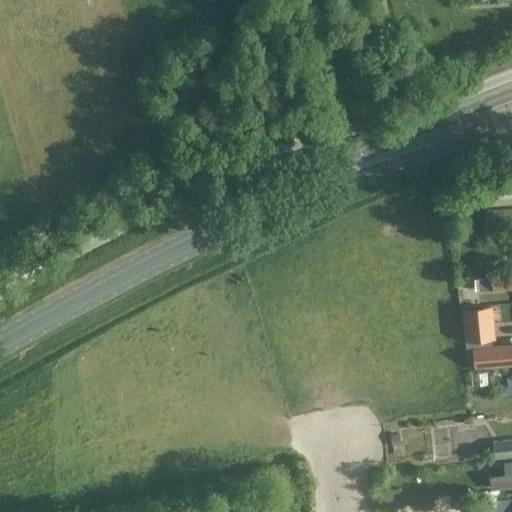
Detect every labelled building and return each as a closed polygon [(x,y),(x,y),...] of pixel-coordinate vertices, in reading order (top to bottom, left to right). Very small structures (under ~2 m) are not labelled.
[(511,229),(511,207),(486,209),(487,230),(511,229)] [(511,275),(490,277),(491,291),(511,289),(511,275)] [(493,339),(490,306),(461,309),(464,341),(493,339)] [(511,365),(511,343),(471,347),(473,369),(511,365)] [(511,438),(491,441),(493,459),(511,456),(511,438)] [(488,475),(489,488),(511,485),(511,460),(502,462),(503,473),(488,475)]
